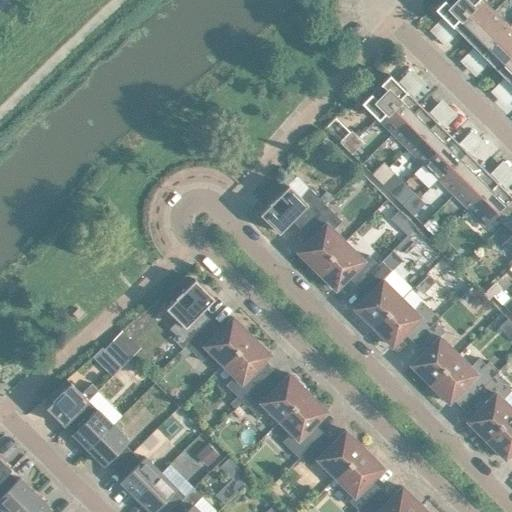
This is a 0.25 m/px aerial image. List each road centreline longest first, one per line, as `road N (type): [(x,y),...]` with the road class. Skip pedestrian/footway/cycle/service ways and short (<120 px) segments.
road 1 (residential): [(511,502),(206,189),(191,185),(172,197),(178,219),(473,511)]
road 2 (residential): [(511,141),(370,0)]
road 3 (residential): [(111,511),(0,399)]
